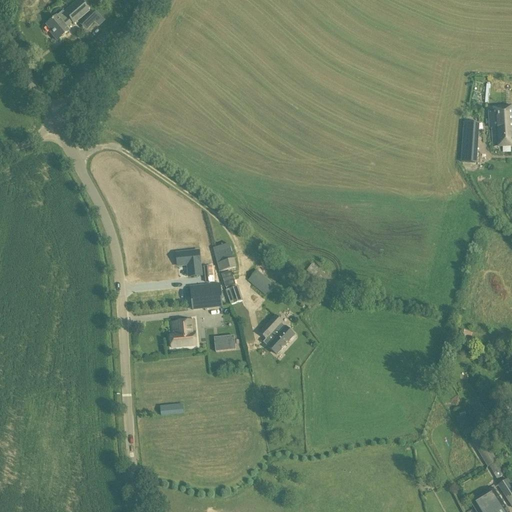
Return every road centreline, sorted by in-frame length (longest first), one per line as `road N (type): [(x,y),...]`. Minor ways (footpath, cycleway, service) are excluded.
road 1 (tertiary): [(141,511),(115,251),(58,131)]
road 2 (unclassified): [(49,116),(104,73),(148,0)]
